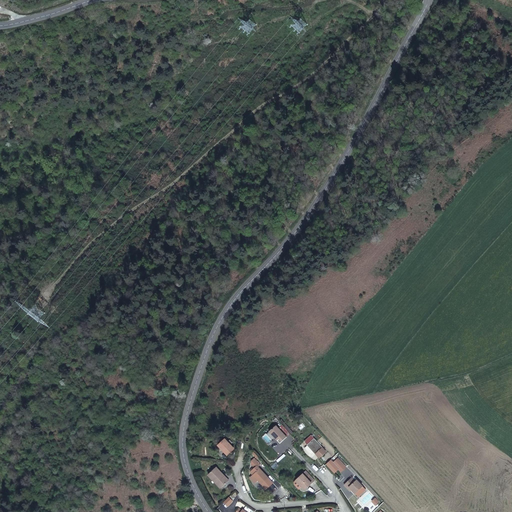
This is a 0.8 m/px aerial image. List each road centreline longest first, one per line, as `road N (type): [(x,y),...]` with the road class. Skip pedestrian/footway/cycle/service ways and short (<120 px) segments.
road 1 (secondary): [(429,0),(315,205),(235,298),(209,343),(182,442),(208,511)]
road 2 (residential): [(348,511),(340,500),(256,505),(242,492),(238,463)]
